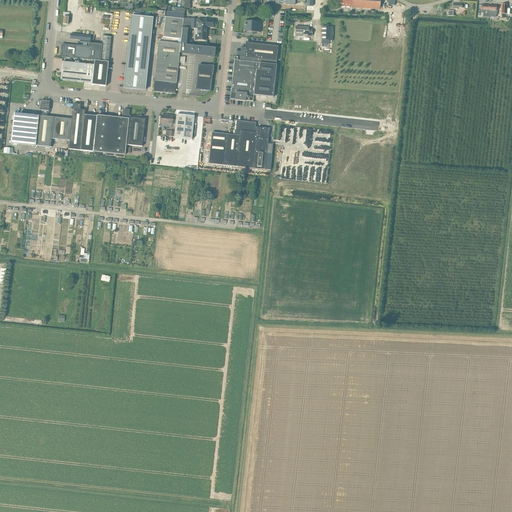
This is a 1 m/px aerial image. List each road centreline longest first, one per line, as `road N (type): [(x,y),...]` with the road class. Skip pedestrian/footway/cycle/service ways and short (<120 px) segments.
road 1 (unclassified): [(53,0),(43,90),(218,109)]
road 2 (unclassified): [(218,109),(379,125)]
